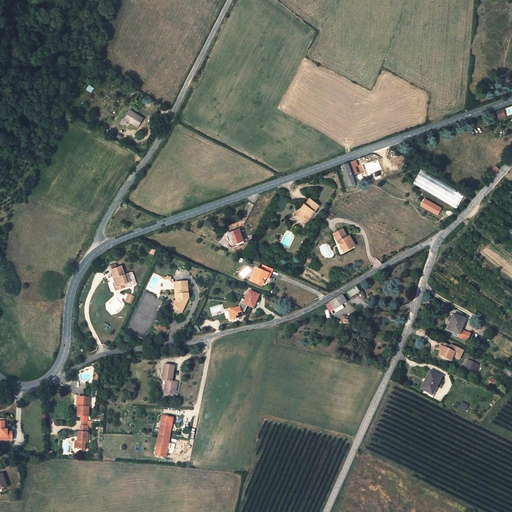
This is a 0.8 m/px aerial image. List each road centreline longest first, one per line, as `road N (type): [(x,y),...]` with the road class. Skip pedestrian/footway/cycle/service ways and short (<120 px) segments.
road 1 (tertiary): [(511,100),(129,235),(92,256)]
road 2 (unclassified): [(50,378),(105,353),(280,320),(437,239)]
road 3 (unclassified): [(326,511),(396,356),(437,239)]
road 4 (unclassified): [(92,256),(98,232),(230,0)]
road 5 (tertiary): [(92,256),(74,282),(63,355),(50,378)]
